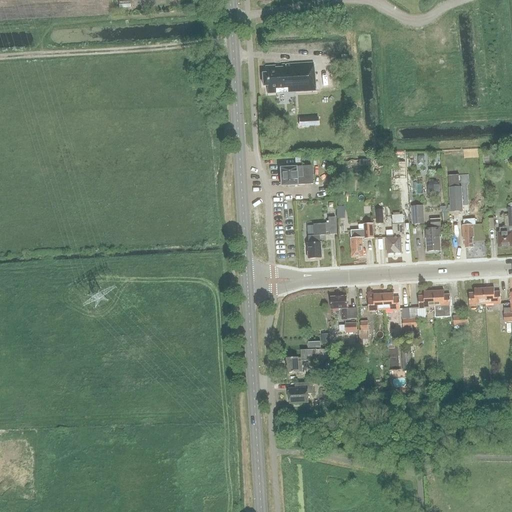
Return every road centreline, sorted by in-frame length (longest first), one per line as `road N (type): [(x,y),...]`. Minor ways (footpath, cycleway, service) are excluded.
road 1 (primary): [(246,283),(230,0)]
road 2 (unclassified): [(246,283),(511,268)]
road 3 (primary): [(260,511),(246,283)]
road 4 (track): [(466,0),(419,20),(352,0)]
